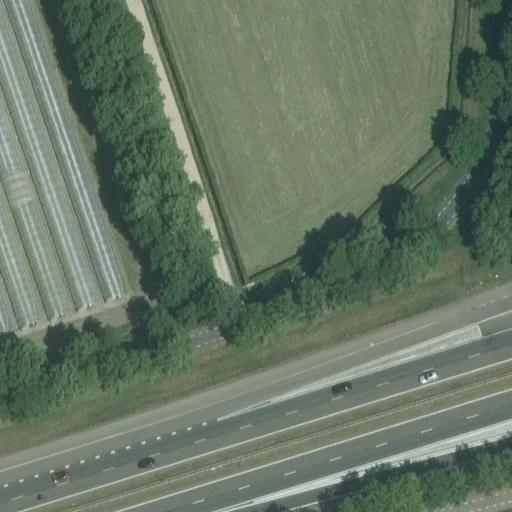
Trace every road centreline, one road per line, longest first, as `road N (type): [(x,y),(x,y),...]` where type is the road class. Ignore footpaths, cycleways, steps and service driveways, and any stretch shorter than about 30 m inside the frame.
road 1 (unclassified): [(0,401),(325,295),(435,228),(482,161),(499,103),(499,0)]
road 2 (motorway): [(181,507),(511,404)]
road 3 (track): [(238,325),(131,0)]
road 4 (motorway): [(181,507),(511,438)]
road 5 (motorway): [(511,303),(217,436)]
road 6 (motorway): [(511,344),(217,436)]
road 7 (motorway): [(217,436),(0,504)]
